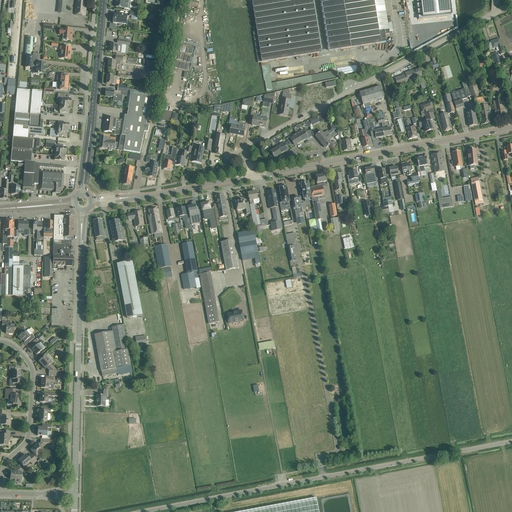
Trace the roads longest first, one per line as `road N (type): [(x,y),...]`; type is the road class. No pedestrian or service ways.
road 1 (unclassified): [(141,511),(511,441)]
road 2 (unclassified): [(245,146),(511,3)]
road 3 (secondary): [(75,495),(81,229)]
road 4 (secondary): [(324,163),(511,128)]
road 5 (residential): [(1,493),(3,464),(28,435),(33,377),(16,348),(0,341)]
road 6 (secondary): [(85,163),(102,0)]
road 7 (secondary): [(128,197),(250,176)]
